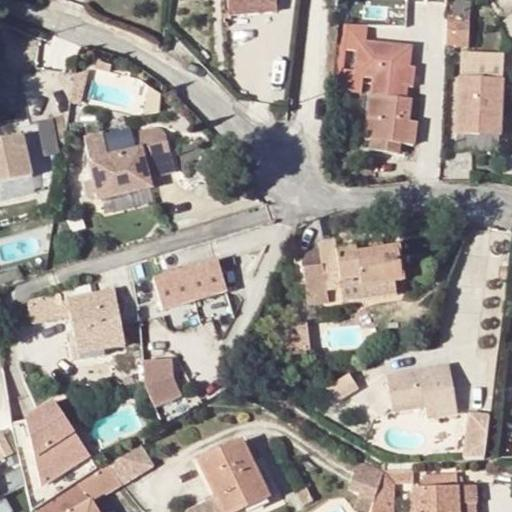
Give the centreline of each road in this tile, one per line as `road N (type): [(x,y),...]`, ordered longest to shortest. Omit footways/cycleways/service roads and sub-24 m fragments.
road 1 (residential): [(0,5),(71,21),(231,119),(281,181),(295,185)]
road 2 (residential): [(295,185),(360,207),(511,197)]
road 3 (unknown): [(196,368),(233,335),(295,185)]
road 4 (unknown): [(439,199),(442,0)]
road 5 (residential): [(323,0),(295,185)]
